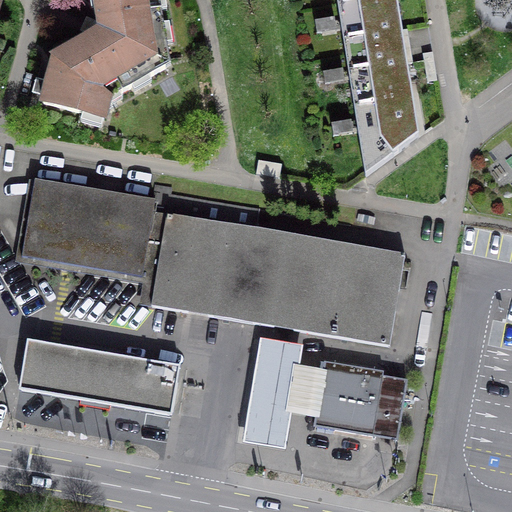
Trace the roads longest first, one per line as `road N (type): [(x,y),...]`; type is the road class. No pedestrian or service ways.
road 1 (secondary): [(249,511),(0,465)]
road 2 (residential): [(511,93),(461,131),(453,216)]
